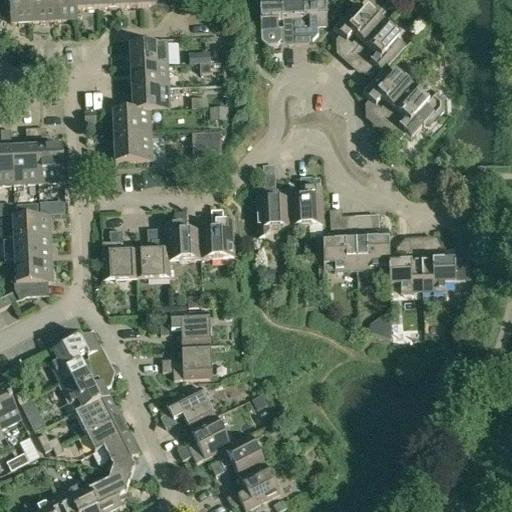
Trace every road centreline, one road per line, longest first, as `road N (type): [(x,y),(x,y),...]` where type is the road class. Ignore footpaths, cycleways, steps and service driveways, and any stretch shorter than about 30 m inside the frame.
road 1 (residential): [(268,148),(281,89),(326,84),(352,108),(359,150),(381,170),(379,201)]
road 2 (residential): [(178,511),(184,509),(148,440),(123,359),(79,299)]
road 3 (residential): [(78,207),(214,197),(268,148)]
road 4 (residential): [(511,307),(468,444),(443,491)]
road 5 (residential): [(73,77),(100,76),(99,52),(114,36),(183,32),(182,0)]
road 6 (residential): [(268,148),(289,154),(319,147),(340,182),(379,201)]
road 7 (residential): [(78,207),(73,77)]
